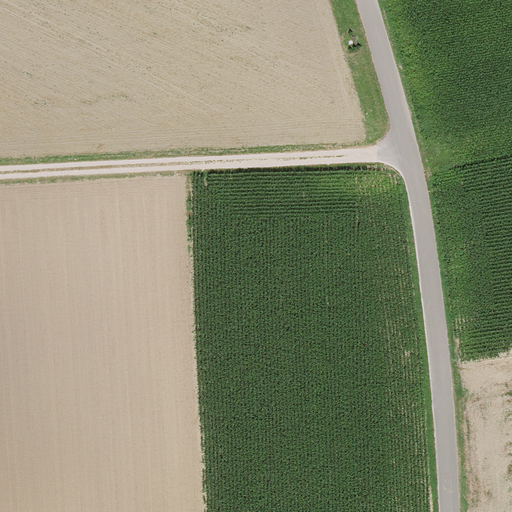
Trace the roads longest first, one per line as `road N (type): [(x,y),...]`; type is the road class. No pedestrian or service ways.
road 1 (unclassified): [(444,511),(442,402),(417,215),(364,0)]
road 2 (track): [(0,173),(405,151)]
